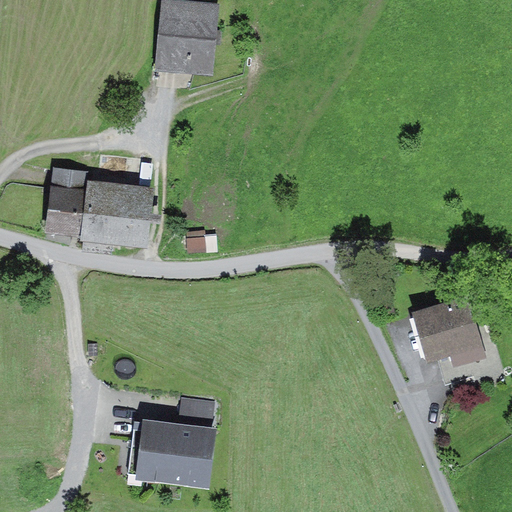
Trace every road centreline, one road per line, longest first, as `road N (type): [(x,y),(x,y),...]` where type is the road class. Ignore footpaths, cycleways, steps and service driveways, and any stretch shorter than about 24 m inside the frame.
road 1 (unclassified): [(0,232),(170,273),(356,253),(477,257),(511,250)]
road 2 (track): [(455,511),(391,358),(328,256)]
road 3 (track): [(66,250),(86,404),(122,416)]
road 4 (track): [(146,269),(161,208),(159,175),(126,137)]
